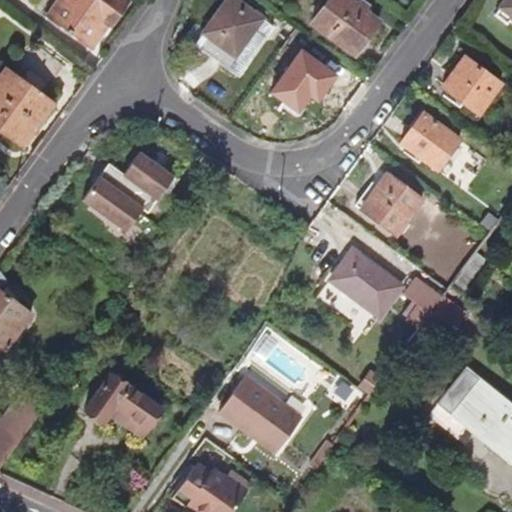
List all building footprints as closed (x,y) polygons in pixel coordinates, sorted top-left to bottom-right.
[(56,0),(45,16),(91,51),(128,0),(56,0)] [(357,5),(349,0),(328,0),(311,24),(354,55),(379,22),(364,10),(357,5)] [(360,0),(357,5),(364,10),(367,6),(360,0)] [(511,0),(506,0),(501,7),(511,15),(511,0)] [(264,29),(230,5),(204,44),(239,67),(264,29)] [(511,17),(511,15),(501,7),(495,15),(507,25),(511,17)] [(463,104),(477,115),(500,84),(464,57),(441,88),(457,100),(453,104),(459,108),(463,104)] [(0,130),(21,146),(52,105),(37,94),(19,80),(5,70),(0,77),(0,130)] [(19,80),(37,94),(44,84),(26,71),(19,80)] [(421,159),(436,171),(459,139),(423,112),(401,143),(416,155),(421,159)] [(82,201),(126,232),(142,209),(147,213),(174,177),(139,153),(123,175),(108,164),(82,201)] [(378,187),(360,209),(395,235),(422,200),(387,174),(378,187)] [(378,187),(373,183),(356,206),(360,209),(378,187)] [(481,224),(486,228),(491,221),(486,217),(481,224)] [(358,250),(336,282),(383,318),(407,286),(358,250)] [(481,266),(472,259),(466,267),(475,275),(481,266)] [(475,275),(466,267),(456,281),(464,288),(475,275)] [(0,271),(0,346),(3,349),(5,350),(31,314),(17,305),(21,301),(0,271)] [(421,328),(443,299),(425,285),(416,298),(424,304),(412,320),(421,328)] [(145,297),(132,287),(123,299),(136,309),(145,297)] [(466,314),(444,297),(443,299),(421,328),(433,337),(443,344),(466,314)] [(433,337),(421,328),(401,355),(412,365),(433,337)] [(466,371),(428,416),(457,440),(468,427),(483,439),(482,440),(509,462),(511,458),(511,424),(507,420),(511,413),(511,406),(482,383),(481,384),(466,371)] [(245,376),(218,412),(253,438),(256,433),(278,449),(302,418),(245,376)] [(113,379),(86,415),(105,428),(112,418),(118,409),(150,432),(162,416),(136,397),(141,390),(126,379),(121,385),(113,379)] [(19,394),(0,420),(0,466),(42,410),(19,394)] [(150,432),(118,409),(112,418),(143,442),(150,432)] [(256,433),(253,438),(275,454),(278,449),(256,433)] [(309,466),(315,470),(331,448),(333,445),(327,441),(309,466)] [(210,473),(196,464),(171,499),(185,509),(188,505),(198,511),(232,511),(246,493),(212,468),(210,473)]
